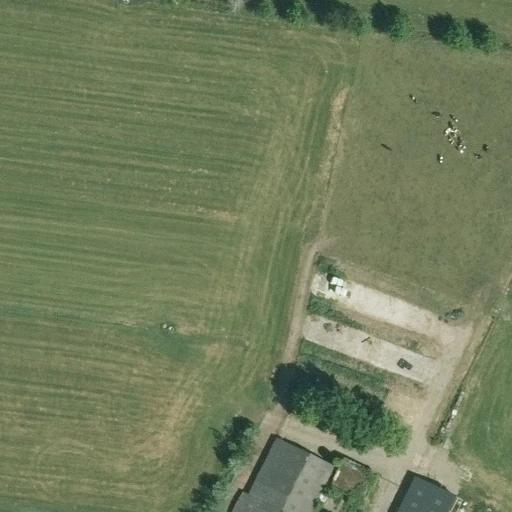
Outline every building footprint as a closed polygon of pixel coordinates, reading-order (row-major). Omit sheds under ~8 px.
[(392,303),(391,313),(400,313),(400,324),(417,324),(418,304),(392,303)] [(404,372),(409,349),(366,341),(361,364),(404,372)] [(439,344),(433,359),(450,366),(457,351),(439,344)] [(312,511),(313,511),(334,468),(277,441),(250,497),(244,495),(235,511),(312,511)] [(460,511),(465,503),(417,479),(400,511),(460,511)]
